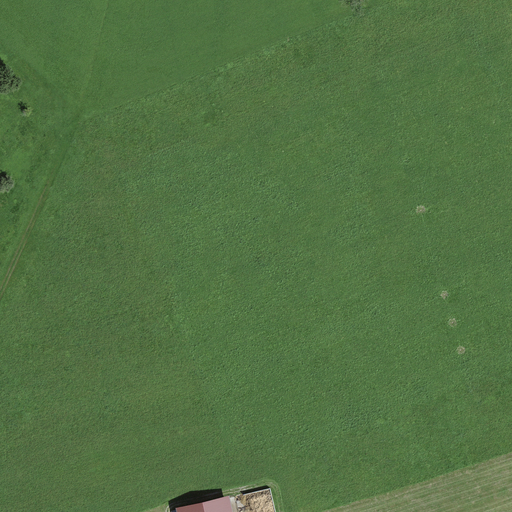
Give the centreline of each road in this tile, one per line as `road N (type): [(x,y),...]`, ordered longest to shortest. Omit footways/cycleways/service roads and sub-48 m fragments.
road 1 (track): [(172,124),(122,147),(114,186),(199,384),(236,511)]
road 2 (track): [(80,114),(0,300)]
